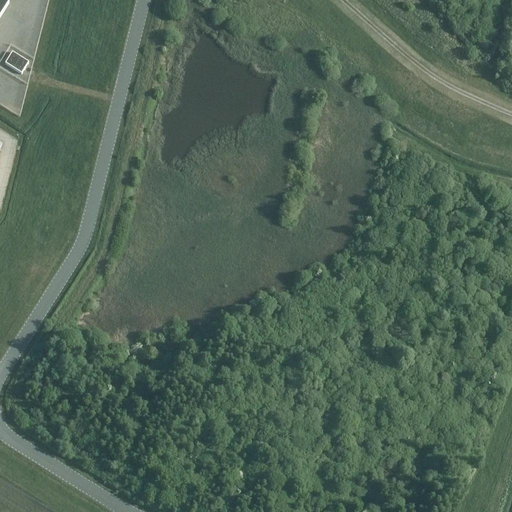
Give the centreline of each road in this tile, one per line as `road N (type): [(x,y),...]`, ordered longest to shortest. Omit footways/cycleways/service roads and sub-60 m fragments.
road 1 (track): [(170,0),(102,259),(13,394),(20,411),(127,489),(182,511)]
road 2 (unclassified): [(0,372),(86,233),(143,0)]
road 3 (track): [(511,113),(423,70),(344,0)]
road 4 (unclassified): [(128,511),(0,427)]
